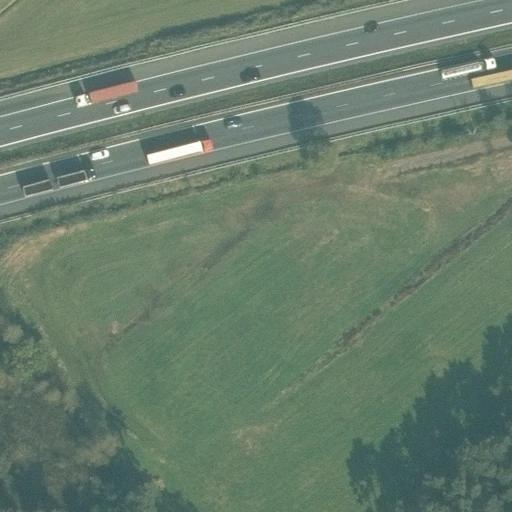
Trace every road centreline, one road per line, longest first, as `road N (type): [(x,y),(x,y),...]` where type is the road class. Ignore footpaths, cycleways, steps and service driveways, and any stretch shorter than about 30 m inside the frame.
road 1 (motorway): [(0,191),(511,67)]
road 2 (motorway): [(511,9),(0,131)]
road 3 (track): [(0,250),(511,143)]
